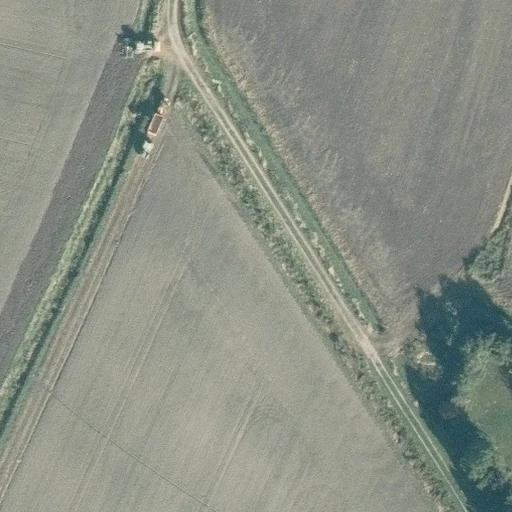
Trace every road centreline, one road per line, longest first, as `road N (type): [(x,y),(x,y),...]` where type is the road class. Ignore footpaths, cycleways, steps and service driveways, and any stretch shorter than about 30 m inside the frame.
road 1 (track): [(469,511),(165,31),(163,0)]
road 2 (track): [(370,358),(439,296),(499,293)]
